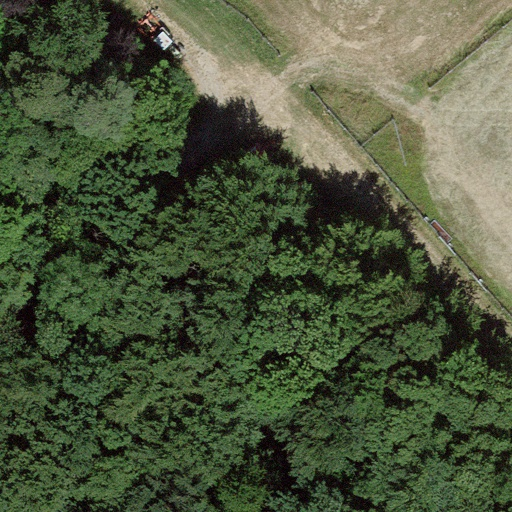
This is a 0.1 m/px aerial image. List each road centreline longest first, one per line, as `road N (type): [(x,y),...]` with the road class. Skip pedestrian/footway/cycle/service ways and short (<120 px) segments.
road 1 (track): [(0,249),(226,136),(511,400)]
road 2 (track): [(106,0),(211,78),(226,136)]
